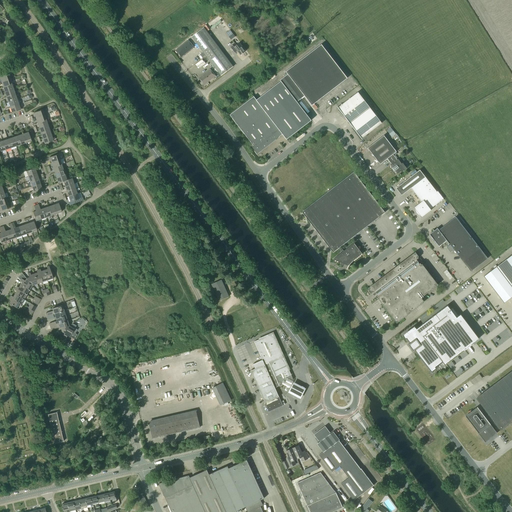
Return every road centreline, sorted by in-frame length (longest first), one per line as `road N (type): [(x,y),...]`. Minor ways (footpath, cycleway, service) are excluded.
road 1 (primary): [(332,386),(40,0)]
road 2 (unclassified): [(339,289),(410,229),(331,126),(255,175)]
road 3 (tertiary): [(141,468),(234,446),(329,406)]
road 4 (unknown): [(378,341),(450,288),(409,235),(444,214)]
road 5 (unclassified): [(511,511),(392,359)]
road 6 (residential): [(141,468),(119,392),(24,332)]
road 7 (unclassified): [(255,175),(169,58)]
road 8 (unclassified): [(339,289),(255,175)]
road 9 (primary): [(427,511),(349,410)]
